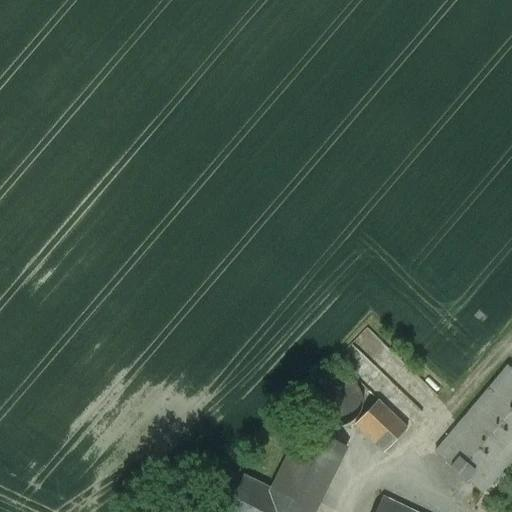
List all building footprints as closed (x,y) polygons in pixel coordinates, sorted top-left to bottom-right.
[(511,370),(507,366),(434,453),(481,493),(511,456),(511,370)] [(360,410),(362,400),(359,390),(354,382),(345,377),(335,375),(325,377),(317,383),(311,391),(309,401),(311,411),(317,420),(326,425),(336,427),(346,425),(354,419),(360,410)] [(406,428),(377,400),(354,425),(383,452),(406,428)] [(302,425),(272,490),(244,476),(226,511),(315,511),(313,511),(345,447),(302,425)] [(411,511),(381,498),(374,511),(411,511)]
